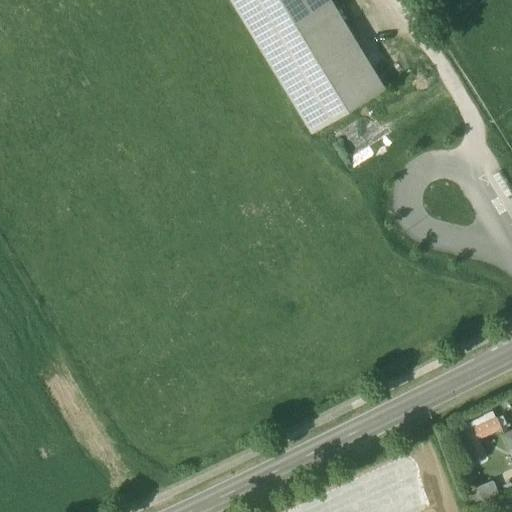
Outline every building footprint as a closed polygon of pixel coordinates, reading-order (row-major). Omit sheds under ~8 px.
[(380,89),(326,0),(232,0),(312,131),(380,89)] [(471,422),(481,439),(502,426),(491,409),(471,422)] [(466,456),(483,452),(478,434),(475,435),(472,425),(458,429),(466,456)] [(509,450),(511,448),(511,430),(502,435),(509,450)] [(472,493),(477,503),(501,493),(496,482),(472,493)]
